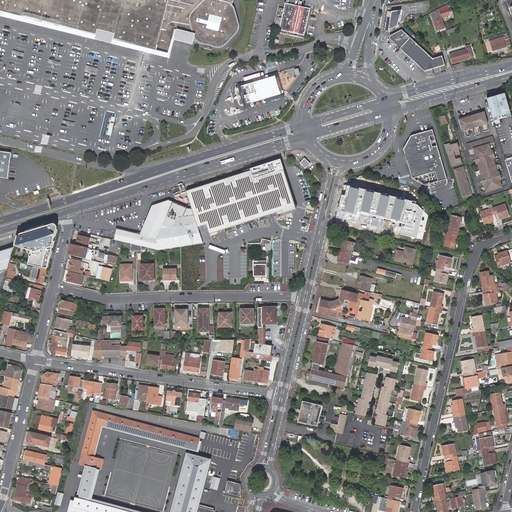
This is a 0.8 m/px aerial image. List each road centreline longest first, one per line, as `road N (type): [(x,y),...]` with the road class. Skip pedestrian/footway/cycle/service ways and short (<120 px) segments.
road 1 (primary): [(303,125),(0,220)]
road 2 (residential): [(511,232),(478,245),(467,266),(414,511)]
road 3 (primary): [(64,210),(306,136)]
road 4 (residential): [(54,286),(108,299),(302,296)]
road 5 (residential): [(36,360),(279,395)]
road 6 (unclassified): [(207,103),(214,79),(234,61),(327,39),(356,45)]
road 7 (residential): [(0,504),(36,360)]
road 8 (secondary): [(324,157),(329,178),(302,296)]
road 9 (secondary): [(308,298),(336,179),(348,163)]
road 10 (primary): [(511,66),(386,100)]
road 11 (primary): [(390,111),(511,76)]
